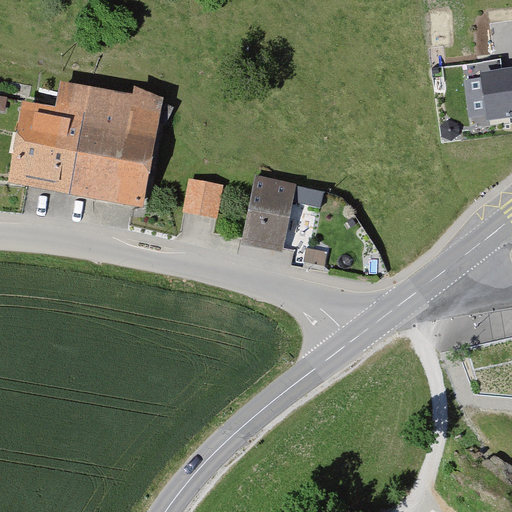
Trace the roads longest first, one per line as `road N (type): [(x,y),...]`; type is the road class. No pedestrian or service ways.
road 1 (residential): [(355,341),(310,299),(271,287),(99,249),(0,238)]
road 2 (secondary): [(355,341),(260,414),(167,511)]
road 3 (track): [(403,306),(436,378),(441,419),(436,457),(401,511)]
